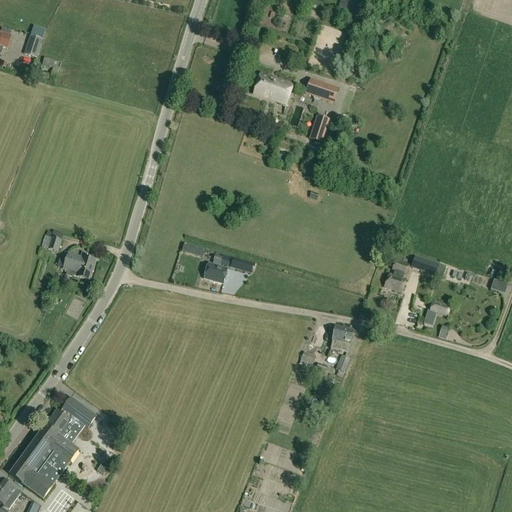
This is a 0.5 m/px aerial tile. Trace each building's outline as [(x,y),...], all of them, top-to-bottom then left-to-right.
[(0,34),(0,55),(1,56),(3,49),(8,50),(11,37),(0,34)] [(30,36),(24,55),(36,59),(42,41),(41,40),(32,37),(30,37),(30,36)] [(55,62),(44,59),(42,65),(53,69),(55,62)] [(254,96),(286,107),(293,85),(261,75),(254,96)] [(310,80),(305,94),(329,102),(334,88),(310,80)] [(317,117),(309,141),(321,145),(329,121),(317,117)] [(52,239),(48,250),(58,254),(62,242),(52,239)] [(87,255),(82,253),(80,258),(67,254),(62,270),(67,272),(66,276),(72,278),(72,277),(89,282),(95,262),(86,260),(87,255)] [(208,264),(204,280),(223,285),(228,270),(219,268),(220,265),(230,269),(233,259),(222,256),(222,259),(215,257),(212,266),(208,264)] [(435,277),(436,275),(442,277),(445,269),(439,267),(439,265),(415,257),(411,269),(435,277)] [(406,277),(410,266),(394,261),(390,272),(394,273),(393,276),(389,275),(384,289),(401,294),(406,281),(403,279),(404,276),(406,277)] [(247,264),(244,273),(251,275),(253,266),(247,264)] [(412,296),(415,283),(410,282),(407,294),(412,296)] [(428,312),(423,325),(432,328),(436,316),(448,319),(451,306),(440,303),(433,302),(430,310),(430,312),(428,312)] [(335,327),(332,341),(330,350),(348,354),(350,345),(353,331),(335,327)] [(304,353),(300,365),(312,369),(316,357),(304,353)] [(350,360),(342,356),(336,371),(338,372),(336,377),(342,379),(344,374),(350,360)] [(333,370),(327,368),(318,365),(314,377),(319,379),(320,376),(326,379),(328,374),(332,375),(333,370)] [(60,478),(79,452),(71,446),(85,426),(88,429),(96,418),(71,400),(60,414),(57,412),(10,476),(43,500),(56,483),(58,485),(62,479),(60,478)] [(101,423),(110,431),(117,424),(108,416),(101,423)] [(109,469),(102,464),(97,472),(103,476),(109,469)] [(2,481),(0,483),(0,504),(9,510),(20,495),(15,491),(2,481)]
